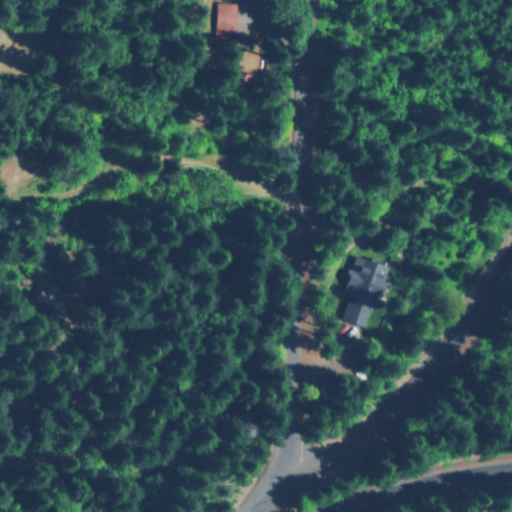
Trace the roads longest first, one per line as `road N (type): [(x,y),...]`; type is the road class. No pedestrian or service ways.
road 1 (residential): [(259,511),(290,468),(286,380),(305,0)]
road 2 (residential): [(290,468),(403,394),(447,344),(511,238)]
road 3 (tertiary): [(349,511),(511,477)]
